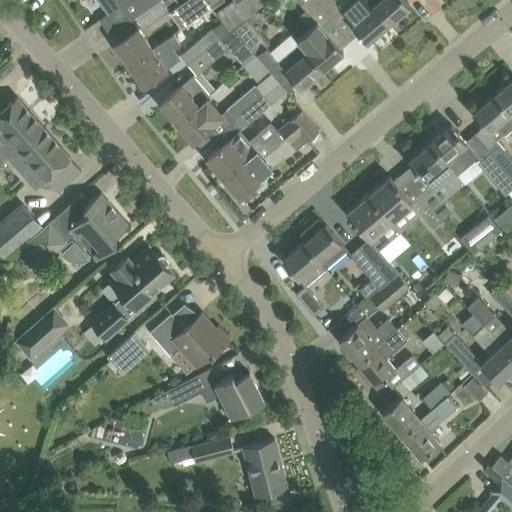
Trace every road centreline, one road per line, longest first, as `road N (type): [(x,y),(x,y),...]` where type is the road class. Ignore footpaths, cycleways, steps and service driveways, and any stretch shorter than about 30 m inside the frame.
road 1 (residential): [(221,260),(511,12)]
road 2 (residential): [(221,260),(0,6)]
road 3 (residential): [(344,511),(284,344),(265,307),(221,260)]
road 4 (residential): [(414,511),(511,421)]
